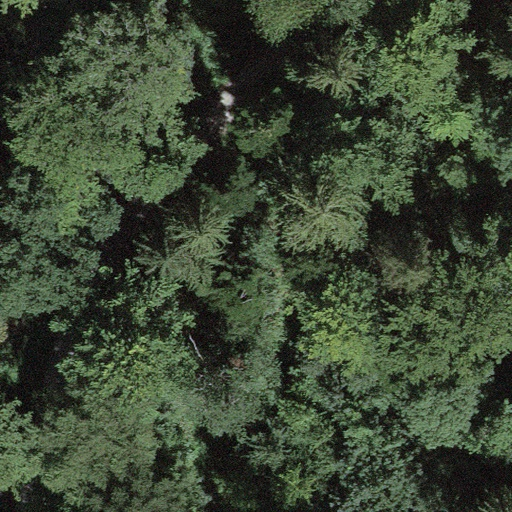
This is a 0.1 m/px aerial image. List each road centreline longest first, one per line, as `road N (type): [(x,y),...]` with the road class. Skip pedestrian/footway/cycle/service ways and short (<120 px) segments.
road 1 (track): [(116,210),(271,64),(360,0)]
road 2 (track): [(26,511),(61,349),(116,210)]
road 3 (track): [(116,210),(53,115),(43,0)]
